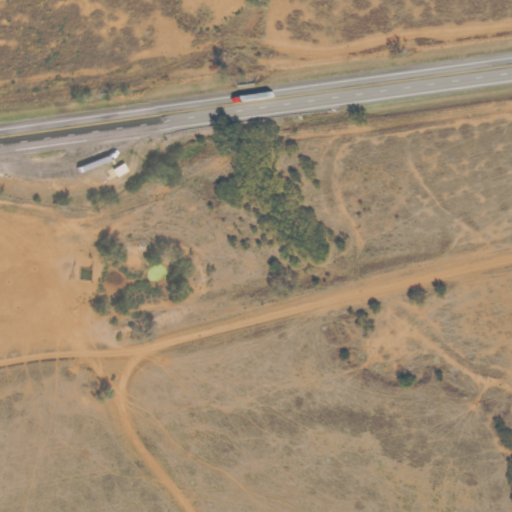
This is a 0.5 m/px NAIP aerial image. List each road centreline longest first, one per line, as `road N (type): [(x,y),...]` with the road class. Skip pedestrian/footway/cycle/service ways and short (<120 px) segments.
road 1 (residential): [(0,365),(149,347),(511,258)]
road 2 (track): [(511,29),(319,57),(222,45),(126,81),(0,98)]
road 3 (trunk): [(511,67),(0,136)]
road 4 (track): [(149,347),(122,386),(138,442),(195,511)]
